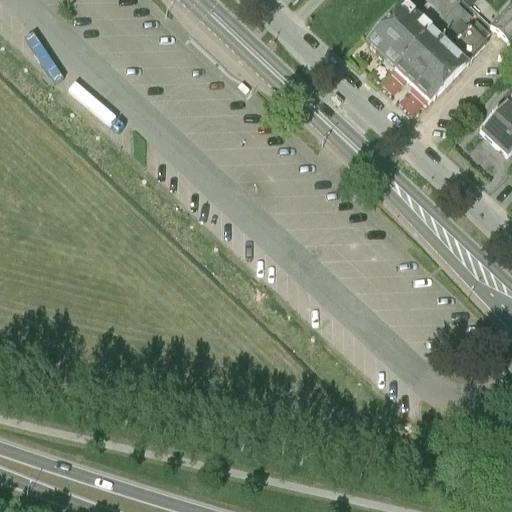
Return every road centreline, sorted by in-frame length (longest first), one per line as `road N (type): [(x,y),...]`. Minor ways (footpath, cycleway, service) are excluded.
road 1 (secondary): [(511,304),(195,0)]
road 2 (unclassified): [(511,244),(251,0)]
road 3 (primary): [(195,511),(0,449)]
